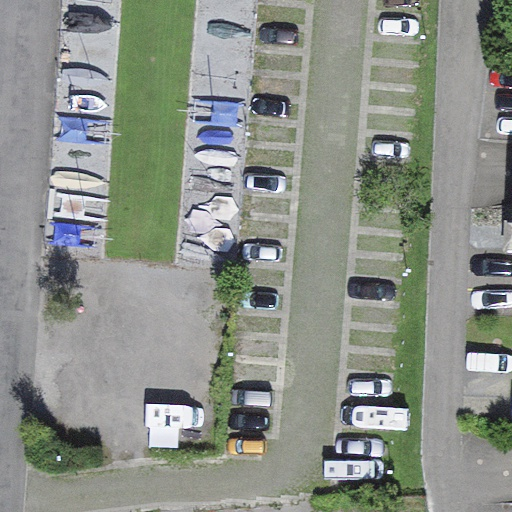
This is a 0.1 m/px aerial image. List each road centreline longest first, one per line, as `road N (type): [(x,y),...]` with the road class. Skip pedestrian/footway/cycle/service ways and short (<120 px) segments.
road 1 (residential): [(472,0),(451,511)]
road 2 (residential): [(28,0),(0,503)]
